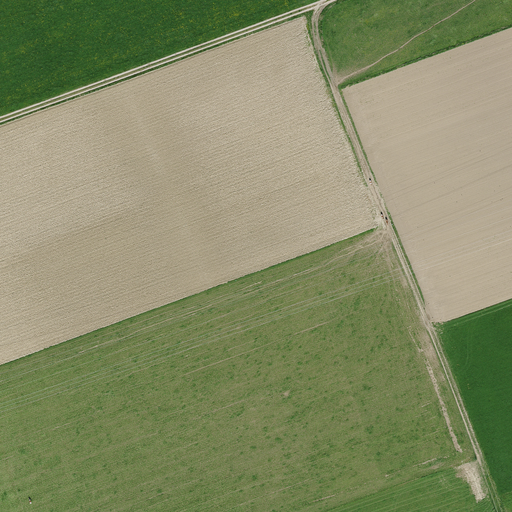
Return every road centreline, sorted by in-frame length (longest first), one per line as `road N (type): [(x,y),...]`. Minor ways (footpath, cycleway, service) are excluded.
road 1 (track): [(332,0),(328,29),(511,511)]
road 2 (track): [(0,120),(334,0)]
